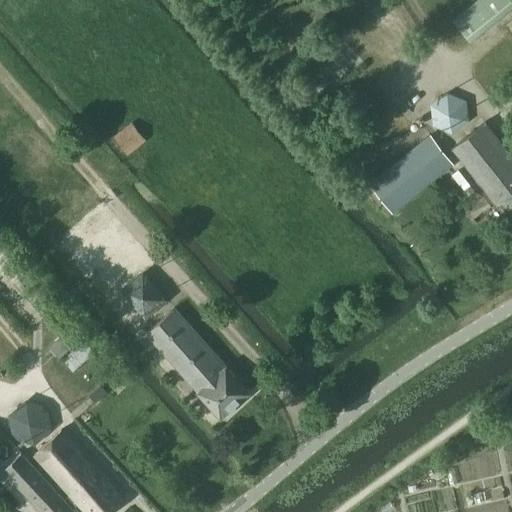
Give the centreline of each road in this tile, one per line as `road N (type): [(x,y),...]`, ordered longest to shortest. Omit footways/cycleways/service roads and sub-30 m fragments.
road 1 (unclassified): [(233,511),(411,367),(511,306)]
road 2 (unknown): [(315,444),(238,325),(163,231),(145,229),(119,249)]
